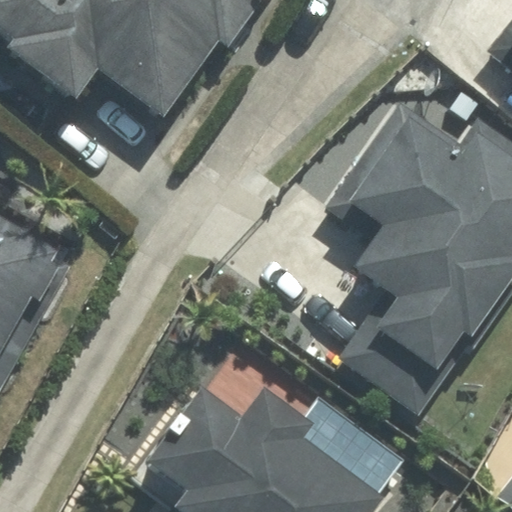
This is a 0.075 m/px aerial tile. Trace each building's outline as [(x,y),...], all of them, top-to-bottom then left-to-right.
[(0,0),(0,58),(2,60),(0,62),(0,85),(48,119),(71,86),(141,135),(196,55),(205,61),(247,0),(0,0)] [(511,85),(511,0),(509,0),(508,2),(511,5),(511,16),(477,55),(511,85)] [(334,284),(366,306),(323,367),(412,430),(511,288),(511,153),(466,121),(446,151),(388,110),(317,209),(364,242),(334,284)] [(0,325),(36,264),(0,242),(0,325)] [(148,511),(363,511),(339,493),(359,467),(297,420),(285,436),(236,399),(214,429),(184,407),(121,491),(148,511)]
